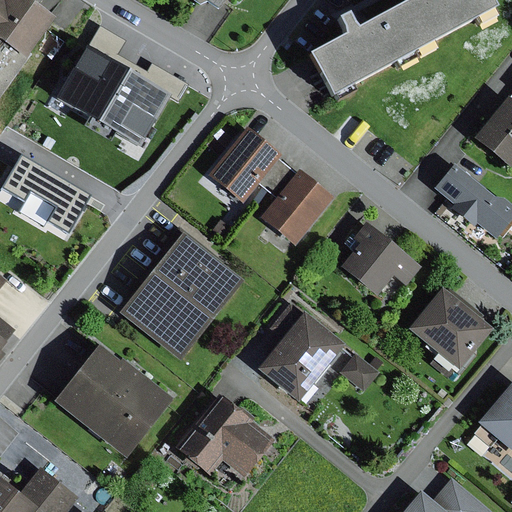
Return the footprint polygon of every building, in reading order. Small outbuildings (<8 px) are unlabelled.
[(52,22),(19,0),(0,0),(0,45),(24,62),(52,22)] [(225,0),(199,0),(217,12),(225,0)] [(416,0),(392,13),(415,56),(494,12),(487,0),(416,0)] [(341,40),(306,59),(330,102),(415,56),(392,13),(355,32),(352,30),(346,18),(335,23),(341,34),(341,40)] [(99,29),(85,53),(167,99),(177,104),(188,85),(151,65),(147,72),(118,56),(125,43),(99,29)] [(0,96),(24,62),(0,45),(0,96)] [(81,51),(52,101),(139,149),(167,99),(85,53),(81,51)] [(511,106),(506,101),(473,140),(509,170),(511,165),(511,106)] [(278,157),(244,130),(206,178),(241,205),(257,185),(276,161),(278,157)] [(18,156),(0,188),(0,194),(19,205),(26,193),(54,209),(44,227),(67,240),(91,197),(18,156)] [(295,177),(276,161),(257,185),(276,200),(295,177)] [(493,200),(453,168),(434,191),(454,207),(451,210),(473,228),(475,225),(495,241),(511,220),(511,209),(502,201),(493,200)] [(332,201),(298,173),(295,177),(276,200),(259,219),(293,248),(332,201)] [(418,269),(364,227),(351,243),(359,249),(340,272),(375,299),(392,278),(404,287),(418,269)] [(239,285),(179,237),(116,317),(176,365),(239,285)] [(493,330),(440,289),(406,332),(459,374),(493,330)] [(345,347),(291,304),(270,330),(283,340),(256,373),(297,406),(345,347)] [(0,361),(4,356),(0,353),(0,349),(13,333),(0,323),(0,361)] [(167,402),(96,348),(51,406),(121,461),(167,402)] [(378,375),(354,357),(339,376),(364,394),(378,375)] [(511,386),(479,427),(511,454),(511,386)] [(257,428),(219,399),(177,452),(208,475),(219,461),(244,480),(269,447),(252,434),(257,428)] [(38,471),(17,496),(36,511),(66,511),(75,501),(38,471)] [(487,511),(450,481),(430,505),(438,511),(487,511)] [(17,496),(0,482),(0,511),(34,511),(36,511),(17,496)] [(438,511),(430,505),(418,495),(404,511),(438,511)]
